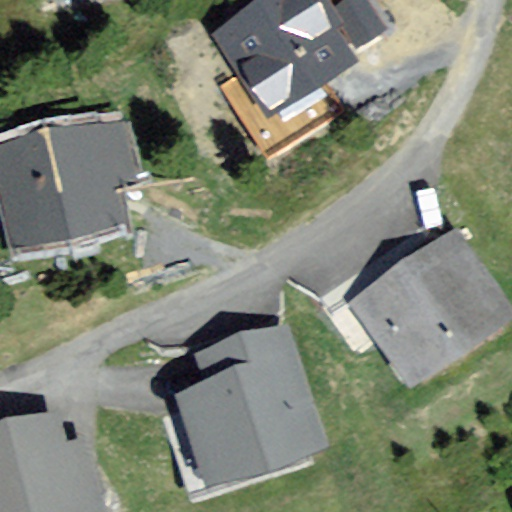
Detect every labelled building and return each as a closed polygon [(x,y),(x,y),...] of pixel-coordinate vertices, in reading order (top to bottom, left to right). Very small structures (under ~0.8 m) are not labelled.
[(339,19),(326,0),(276,0),(221,36),(270,110),(351,57),(330,25),(339,19)] [(136,173),(125,127),(0,155),(0,158),(18,238),(116,216),(108,180),(136,173)] [(511,310),(511,308),(461,235),(362,303),(413,378),(511,310)] [(321,447),(281,328),(204,354),(216,390),(188,399),(216,482),(321,447)] [(58,449),(51,423),(0,435),(0,511),(102,511),(85,442),(58,449)]
